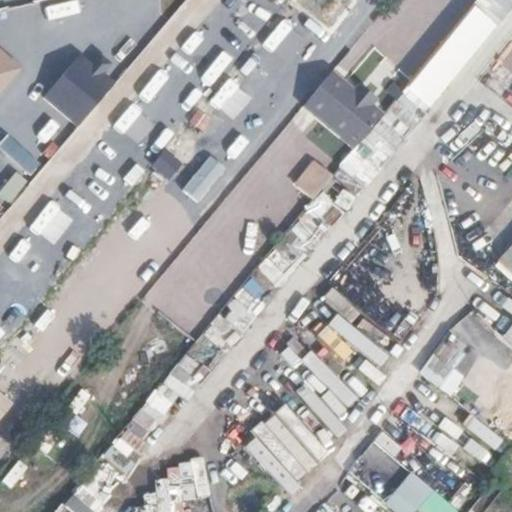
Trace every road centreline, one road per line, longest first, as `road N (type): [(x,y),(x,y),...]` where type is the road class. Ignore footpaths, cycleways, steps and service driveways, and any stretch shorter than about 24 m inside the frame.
road 1 (unknown): [(414,152),(121,511)]
road 2 (unknown): [(414,152),(433,233),(422,345),(360,432),(287,511)]
road 3 (unknown): [(511,30),(414,152)]
